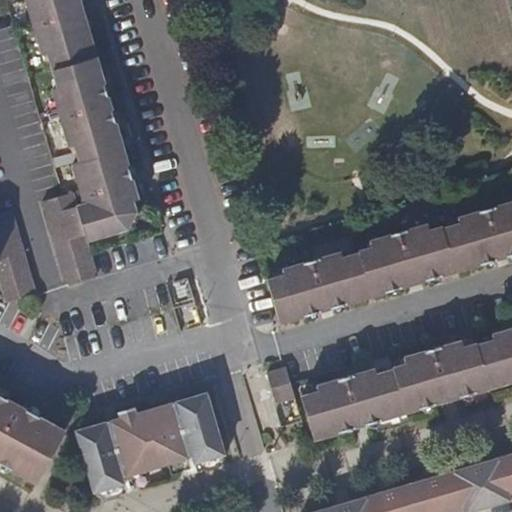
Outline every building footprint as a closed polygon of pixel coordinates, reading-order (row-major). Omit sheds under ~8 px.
[(48,56),(53,71),(96,58),(78,0),(26,0),(25,0),(43,58),(48,56)] [(80,163),(123,150),(96,58),(53,71),(58,89),(52,91),(69,148),(75,146),(80,163)] [(138,200),(123,150),(80,163),(72,165),(84,205),(76,207),(86,240),(127,228),(136,211),(134,202),(138,200)] [(86,240),(76,207),(72,195),(63,198),(45,203),(70,285),(97,277),(91,256),(86,240)] [(283,275),(265,280),(278,325),(316,314),(319,310),(314,295),(327,290),(332,306),(335,308),(404,288),(406,284),(401,269),(414,265),(419,280),(422,282),(493,261),(495,258),(490,242),(504,238),(508,254),(511,256),(511,255),(511,200),(459,217),(461,222),(443,227),(443,226),(429,230),(427,223),(370,240),(372,247),(359,251),(359,252),(341,257),(340,252),(281,269),(283,275)] [(0,283),(6,302),(8,304),(35,296),(10,213),(0,216),(0,283)] [(504,238),(490,242),(495,258),(493,261),(511,256),(508,254),(504,238)] [(414,265),(401,269),(406,284),(404,288),(422,282),(419,280),(414,265)] [(319,310),(316,314),(335,308),(332,306),(327,290),(314,295),(319,310)] [(318,396),(300,401),(313,447),(352,435),(353,432),(349,416),(362,412),(367,428),(370,430),(439,409),(441,406),(436,390),(449,386),(454,402),(457,404),(511,387),(511,332),(494,338),(495,343),(478,349),(478,347),(464,351),(462,344),(404,362),(406,368),(394,372),(394,374),(376,379),(375,373),(316,391),(318,396)] [(294,403),(285,374),(270,379),(277,408),(294,403)] [(439,409),(457,404),(454,402),(449,386),(436,390),(441,406),(439,409)] [(67,432),(0,395),(0,455),(1,456),(0,457),(0,466),(37,487),(67,432)] [(225,457),(208,397),(120,422),(127,447),(121,449),(114,424),(79,433),(95,494),(124,485),(122,479),(128,477),(194,459),(196,465),(225,457)] [(352,435),(370,430),(367,428),(362,412),(349,416),(353,432),(352,435)] [(127,447),(120,422),(114,424),(121,449),(127,447)] [(482,511),(511,503),(511,458),(333,511),(482,511)]
